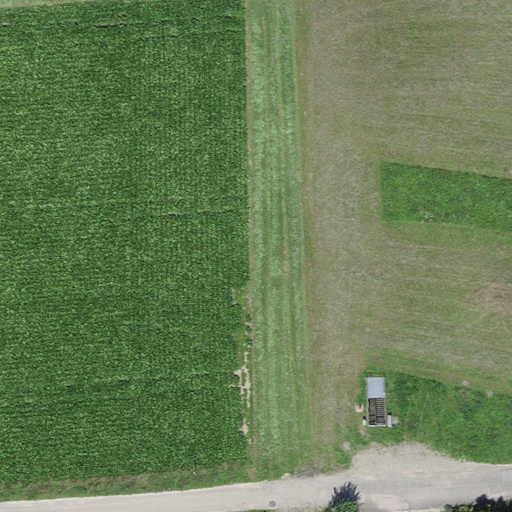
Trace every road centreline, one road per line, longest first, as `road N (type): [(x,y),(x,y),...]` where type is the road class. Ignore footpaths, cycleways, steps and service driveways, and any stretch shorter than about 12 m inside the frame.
road 1 (residential): [(286,497),(511,487)]
road 2 (track): [(65,511),(286,497)]
